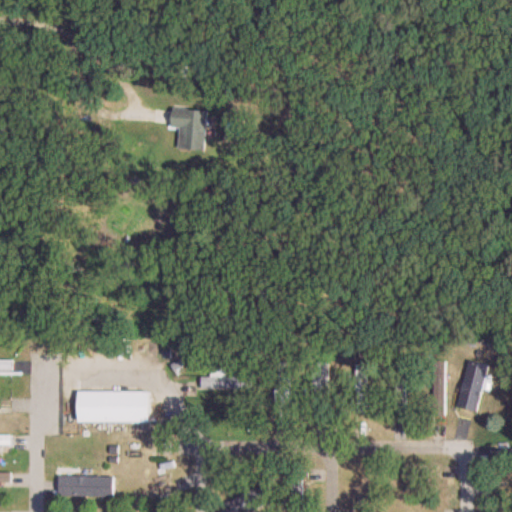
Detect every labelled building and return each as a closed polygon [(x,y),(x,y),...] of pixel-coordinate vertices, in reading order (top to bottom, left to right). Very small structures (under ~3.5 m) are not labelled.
[(172,127),(180,128),(179,149),(206,150),(208,109),(173,108),(172,127)] [(0,369),(12,370),(12,359),(0,358),(0,369)] [(435,361),(435,414),(446,414),(446,361),(435,361)] [(490,366),(470,361),(458,407),(478,412),(490,366)] [(292,409),(292,362),(280,362),(280,409),(292,409)] [(368,413),(368,365),(355,365),(355,413),(368,413)] [(226,367),(212,367),(212,377),(201,377),(201,389),(251,389),(251,377),(226,377),(226,367)] [(407,412),(407,375),(395,375),(395,412),(407,412)] [(78,421),(149,421),(149,390),(78,390),(78,421)] [(0,397),(0,408),(12,408),(12,398),(0,397)] [(11,435),(0,434),(0,444),(11,445),(11,435)] [(511,459),(511,451),(491,451),(491,459),(511,459)] [(403,465),(403,477),(442,477),(442,465),(403,465)] [(0,483),(10,483),(10,472),(0,471),(0,483)] [(92,485),(92,476),(75,476),(75,485),(60,485),(60,496),(115,496),(116,485),(92,485)] [(294,511),(303,511),(303,480),(294,480),(294,511)] [(228,511),(249,511),(272,501),(268,493),(228,511)]
